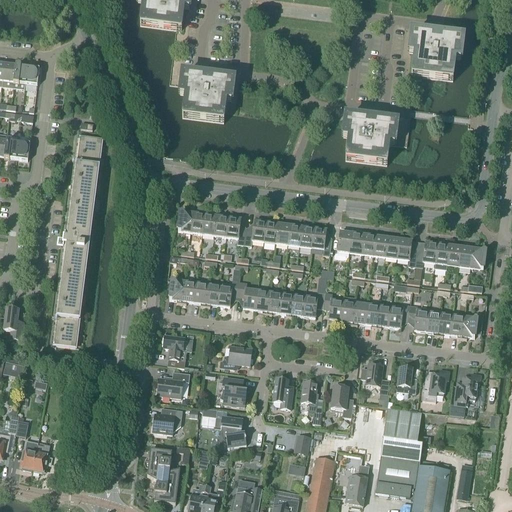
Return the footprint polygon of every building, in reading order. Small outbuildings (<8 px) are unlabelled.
[(143,0),(140,27),(150,29),(176,32),(181,33),(185,2),(190,2),(190,0),(143,0)] [(415,47),(412,73),(411,78),(415,78),(452,83),(456,52),(461,53),(463,42),(436,38),(436,41),(432,40),(432,38),(411,35),(410,46),(415,47)] [(2,90),(13,91),(16,67),(15,67),(15,68),(5,67),(2,90)] [(16,67),(13,91),(24,93),(25,87),(27,70),(21,69),(21,68),(16,67)] [(39,71),(27,70),(25,87),(37,88),(39,71)] [(182,77),(181,88),(186,89),(182,120),(223,125),(227,94),(232,95),(233,86),(233,83),(213,81),(212,84),(208,83),(209,80),(182,77)] [(22,117),(10,116),(9,121),(9,123),(15,124),(21,120),(22,117)] [(21,124),(32,126),(33,119),(22,117),(21,124)] [(345,163),(387,168),(389,148),(390,137),(395,138),(397,126),(376,124),(375,126),(372,126),(372,123),(346,120),(344,131),(345,131),(349,132),(345,163)] [(9,161),(16,162),(18,145),(18,141),(17,141),(17,140),(9,139),(9,140),(7,139),(7,142),(4,161),(9,162),(9,161)] [(68,237),(65,237),(63,252),(66,252),(54,348),(75,351),(87,255),(91,255),(92,240),(89,240),(101,144),(80,141),(68,237)] [(18,145),(16,162),(27,164),(30,146),(18,145)] [(178,234),(190,236),(193,213),(188,213),(188,215),(180,214),(178,234)] [(190,236),(202,237),(205,218),(197,217),(198,214),(193,213),(190,236)] [(202,237),(214,239),(217,216),(212,216),(212,218),(205,218),(202,237)] [(214,239),(226,240),(228,220),(221,220),(222,217),(217,216),(214,239)] [(237,248),(244,249),(246,233),(240,232),(241,222),(228,220),(226,240),(238,242),(237,248)] [(252,244),(264,245),(266,225),(254,224),(252,234),(246,233),(244,249),(251,250),(252,244)] [(264,245),(276,247),(278,224),(273,224),(273,226),(266,225),(264,245)] [(276,247),(287,248),(290,228),(283,227),(283,225),(278,224),(276,247)] [(287,248),(299,250),(302,227),(297,227),(297,229),(290,228),(287,248)] [(299,250),(311,251),(314,231),(307,230),(307,228),(302,227),(299,250)] [(314,231),(311,251),(323,253),(322,258),(329,259),(331,242),(326,235),(326,233),(314,231)] [(337,254),(349,256),(352,236),(339,234),(337,254)] [(349,256),(361,257),(364,235),(359,234),(359,237),(352,236),(349,256)] [(361,257),(373,259),(376,239),(368,238),(369,236),(364,235),(361,257)] [(373,259),(385,260),(388,238),(383,237),(383,240),(376,239),(373,259)] [(385,260),(397,262),(399,242),(392,241),(393,239),(388,238),(385,260)] [(408,269),(415,270),(417,254),(411,254),(412,244),(399,242),(397,262),(408,263),(408,269)] [(423,265),(435,267),(437,247),(425,245),(423,255),(417,254),(415,270),(422,271),(423,265)] [(437,247),(435,267),(434,271),(446,273),(447,268),(449,246),(444,245),(444,248),(437,247)] [(454,246),(449,246),(447,268),(458,270),(461,250),(454,249),(454,246)] [(468,251),(461,250),(458,270),(470,271),(473,249),(468,248),(468,251)] [(478,249),(473,249),(470,271),(483,273),(485,253),(478,252),(478,249)] [(176,306),(181,307),(184,284),(172,283),(169,303),(176,304),(176,306)] [(186,305),(193,306),(196,286),(184,284),(181,307),(186,307),(186,305)] [(231,300),(237,301),(239,285),(232,284),(231,290),(220,289),(217,309),(230,310),(231,300)] [(242,312),(255,313),(257,294),(246,292),(247,286),(239,285),(237,301),(244,302),(242,312)] [(200,309),(205,310),(208,287),(196,286),(193,306),(200,307),(200,309)] [(210,308),(217,309),(220,289),(208,287),(205,310),(210,310),(210,308)] [(468,288),(468,290),(467,294),(481,296),(482,289),(468,288)] [(262,317),(266,318),(269,295),(257,294),(255,313),(262,314),(262,317)] [(272,316),(279,316),(281,297),(269,295),(266,318),(271,318),(272,316)] [(316,311),(323,312),(325,296),(318,295),(317,301),(305,300),(302,319),(315,321),(316,311)] [(328,323),(340,324),(343,304),(331,303),(331,297),(325,296),(323,312),(329,313),(328,323)] [(285,320),(290,321),(293,298),(281,297),(279,316),(286,317),(285,320)] [(296,319),(302,319),(305,300),(293,298),(290,321),(295,321),(296,319)] [(347,328),(352,328),(355,306),(355,301),(344,300),(343,304),(340,324),(348,325),(347,328)] [(357,326),(364,327),(367,307),(355,306),(352,328),(357,329),(357,326)] [(371,331),(376,331),(379,309),(367,307),(364,327),(371,328),(371,331)] [(401,325),(408,325),(410,309),(404,308),(403,312),(391,311),(388,330),(401,332),(401,325)] [(381,329),(388,330),(391,311),(379,309),(376,331),(381,332),(381,329)] [(414,334),(426,335),(429,315),(416,314),(417,310),(410,309),(408,325),(415,326),(414,334)] [(24,326),(17,325),(19,313),(6,312),(3,333),(10,334),(9,342),(21,344),(24,326)] [(433,339),(438,339),(440,317),(429,315),(426,335),(433,336),(433,339)] [(443,337),(450,338),(452,318),(440,317),(438,339),(443,340),(443,337)] [(464,320),(461,342),(466,343),(467,340),(474,341),(475,337),(481,338),(483,318),(474,317),(474,321),(464,320)] [(456,342),(461,342),(464,320),(452,318),(450,338),(457,339),(456,342)] [(168,363),(177,364),(178,364),(177,371),(183,372),(184,364),(180,364),(181,354),(183,354),(184,341),(164,339),(163,351),(169,352),(168,363)] [(220,364),(219,371),(234,373),(235,367),(249,369),(251,352),(230,350),(229,360),(224,359),(223,365),(220,364)] [(4,373),(16,376),(16,373),(22,375),(23,371),(17,369),(18,367),(6,364),(4,373)] [(361,382),(366,383),(365,388),(380,390),(379,397),(385,398),(387,383),(381,382),(383,369),(368,367),(367,373),(362,372),(361,382)] [(399,370),(396,395),(415,398),(417,382),(411,382),(412,372),(399,370)] [(423,404),(436,406),(436,399),(443,399),(445,384),(447,384),(448,375),(439,374),(439,376),(432,375),(431,384),(425,384),(423,404)] [(157,398),(181,401),(183,385),(189,386),(190,377),(173,375),(172,383),(159,381),(157,398)] [(464,379),(463,388),(457,388),(454,408),(467,410),(468,403),(475,403),(477,388),(479,388),(480,379),(471,378),(471,380),(464,379)] [(293,390),(287,389),(288,383),(284,383),(282,380),(279,382),(275,381),(274,391),(272,393),(274,394),(273,404),(281,406),(280,411),(290,413),(293,390)] [(222,392),(222,394),(222,396),(221,398),(221,400),(219,402),(223,404),(223,407),(244,410),(244,408),(245,408),(247,407),(247,405),(247,404),(246,402),(245,402),(246,394),(242,394),(243,384),(223,382),(222,392)] [(35,383),(34,389),(46,391),(47,384),(35,383)] [(316,397),(317,387),(303,385),(301,405),(309,406),(308,416),(313,416),(312,427),(320,428),(322,412),(316,411),(318,397),(316,397)] [(342,421),(351,422),(353,407),(347,406),(349,391),(333,389),(330,411),(343,413),(342,421)] [(464,419),(466,410),(451,408),(450,416),(464,419)] [(152,435),(172,438),(172,436),(180,430),(182,414),(161,411),(160,418),(154,417),(152,435)] [(406,468),(419,469),(422,448),(419,447),(423,417),(387,411),(375,501),(373,500),(371,511),(397,511),(398,505),(401,505),(406,468)] [(201,420),(216,421),(217,413),(202,412),(201,420)] [(9,435),(16,436),(18,424),(18,420),(11,419),(9,435)] [(222,422),(216,421),(214,430),(221,431),(221,433),(221,435),(222,437),(222,438),(223,440),(225,441),(226,443),(227,451),(246,448),(246,441),(245,440),(244,436),(241,436),(241,433),(243,422),(222,419),(222,422)] [(18,424),(16,436),(15,439),(25,440),(28,426),(18,424)] [(0,462),(2,463),(4,453),(7,453),(9,439),(0,437),(0,462)] [(31,473),(32,473),(37,449),(31,447),(32,445),(26,444),(24,453),(23,453),(20,470),(26,472),(26,473),(31,474),(31,473)] [(37,449),(32,473),(34,473),(33,475),(39,476),(39,474),(45,476),(49,458),(47,458),(49,449),(44,448),(43,450),(37,449)] [(177,449),(176,455),(183,456),(182,467),(188,468),(190,451),(177,449)] [(156,484),(154,500),(154,505),(175,507),(180,472),(169,471),(172,455),(150,452),(147,479),(156,484)] [(210,455),(201,453),(198,465),(208,467),(208,466),(210,455)] [(210,455),(208,466),(216,468),(218,457),(210,455)] [(325,511),(334,464),(316,460),(305,511),(325,511)] [(351,511),(359,511),(359,510),(362,510),(366,491),(365,490),(366,487),(369,470),(359,468),(357,481),(349,479),(345,506),(349,507),(349,508),(352,509),(351,511)] [(419,469),(411,511),(443,511),(449,474),(419,469)] [(456,501),(467,503),(471,475),(461,473),(456,501)] [(217,500),(222,501),(225,485),(219,484),(218,491),(216,497),(209,496),(210,489),(206,488),(201,511),(213,511),(214,511),(215,511),(217,503),(216,503),(217,500)] [(196,493),(193,495),(191,504),(189,503),(187,511),(201,511),(206,488),(202,488),(200,494),(196,493)] [(237,489),(235,504),(232,503),(229,511),(257,511),(261,492),(253,490),(252,492),(237,489)] [(297,511),(298,506),(291,505),(291,506),(275,503),(272,511),(297,511)]
